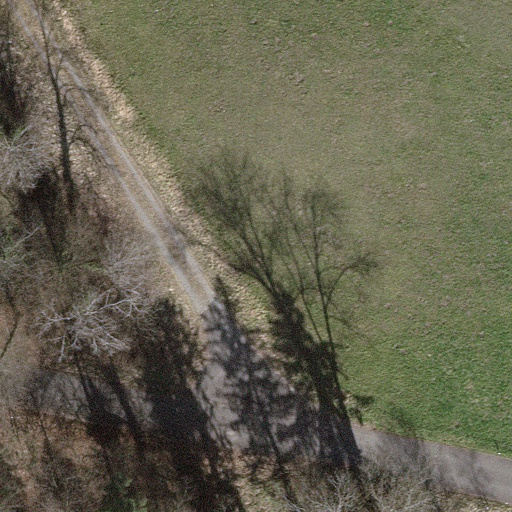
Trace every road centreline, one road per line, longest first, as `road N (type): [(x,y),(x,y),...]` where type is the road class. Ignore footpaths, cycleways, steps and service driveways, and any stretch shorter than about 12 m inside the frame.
road 1 (track): [(379,453),(235,341),(16,0)]
road 2 (unclassified): [(0,394),(379,453),(511,482)]
